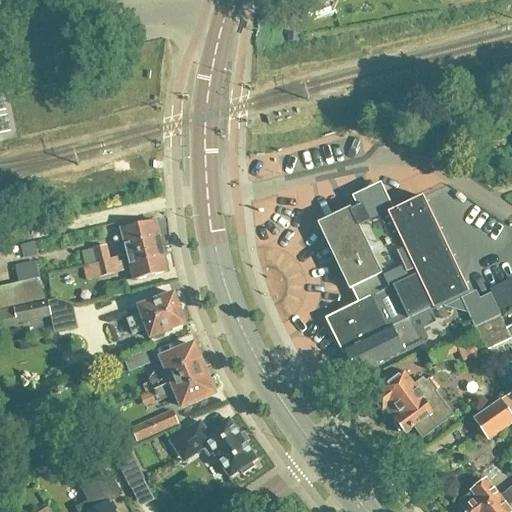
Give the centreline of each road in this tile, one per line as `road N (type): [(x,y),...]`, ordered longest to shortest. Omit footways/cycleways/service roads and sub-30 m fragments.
road 1 (unclassified): [(511,213),(451,174),(407,160),(207,195)]
road 2 (primary): [(317,454),(254,363),(230,309),(207,195)]
road 3 (primary): [(207,195),(205,116),(226,10)]
road 4 (unclassified): [(101,19),(182,3),(226,10)]
